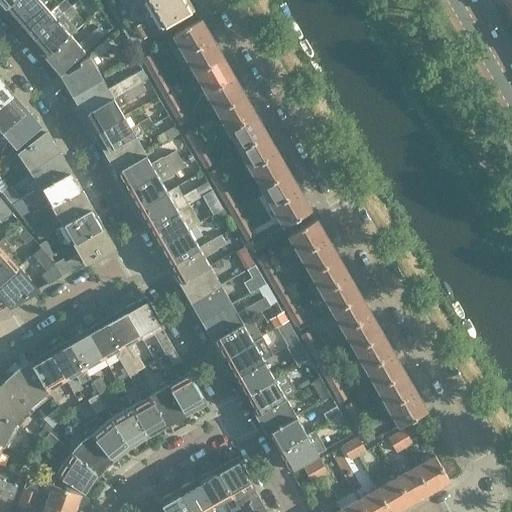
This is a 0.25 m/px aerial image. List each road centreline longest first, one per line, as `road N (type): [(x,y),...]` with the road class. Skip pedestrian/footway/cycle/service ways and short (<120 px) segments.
road 1 (residential): [(481,499),(495,471),(231,0)]
road 2 (residential): [(139,253),(50,93),(0,34)]
road 3 (residential): [(237,419),(139,253)]
road 4 (residential): [(101,511),(127,485),(237,419)]
road 5 (residential): [(0,331),(139,253)]
